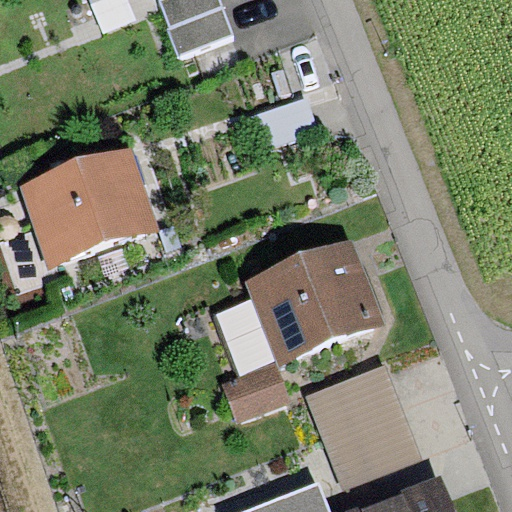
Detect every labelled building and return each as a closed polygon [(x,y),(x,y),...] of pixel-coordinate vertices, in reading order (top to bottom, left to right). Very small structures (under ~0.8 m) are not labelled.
[(89,0),(94,10),(117,0),(89,0)] [(174,0),(161,5),(172,32),(167,34),(178,61),(233,40),(217,0),(174,0)] [(308,102),(250,122),(261,155),(319,136),(308,102)] [(156,235),(128,155),(88,169),(24,191),(52,271),(156,235)] [(381,334),(349,247),(247,285),(254,303),(217,317),(242,384),(226,390),(239,425),(292,405),(280,371),(381,334)] [(383,373),(306,404),(342,496),(420,465),(383,373)] [(325,511),(319,494),(271,511),(449,511),(442,492),(391,511),(325,511)]
